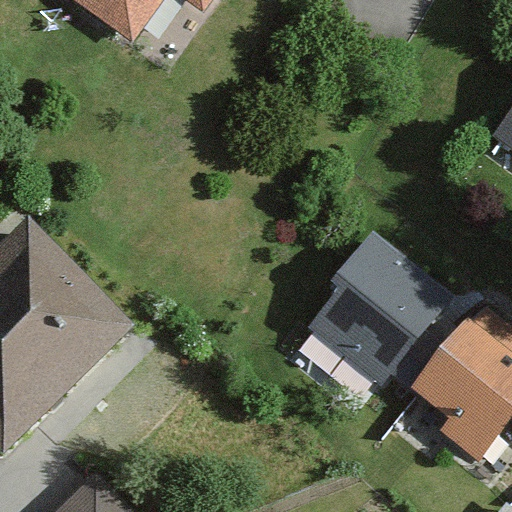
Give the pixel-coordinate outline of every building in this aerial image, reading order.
[(65,0),(130,47),(164,0),(187,0),(202,11),(210,0),(65,0)] [(511,128),(502,142),(511,149),(511,128)] [(454,299),(378,238),(307,327),(383,388),(454,299)] [(27,243),(0,269),(0,455),(6,461),(126,345),(27,243)] [(511,333),(486,313),(417,400),(451,426),(441,439),(480,469),(511,428),(511,333)] [(126,511),(98,482),(66,511),(126,511)]
